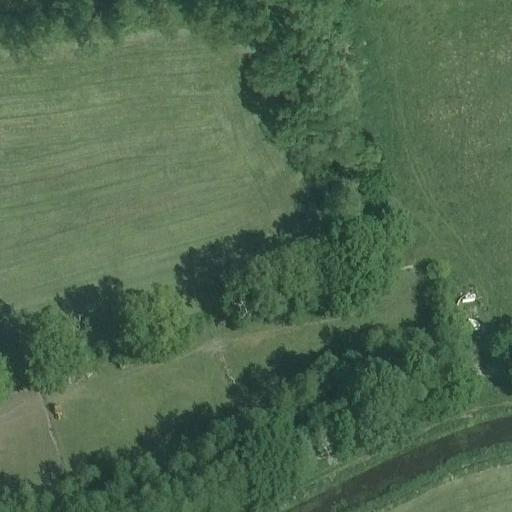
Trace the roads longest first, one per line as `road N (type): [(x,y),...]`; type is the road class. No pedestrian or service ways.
road 1 (track): [(99,511),(424,379),(511,371)]
road 2 (track): [(250,511),(469,409),(511,403)]
